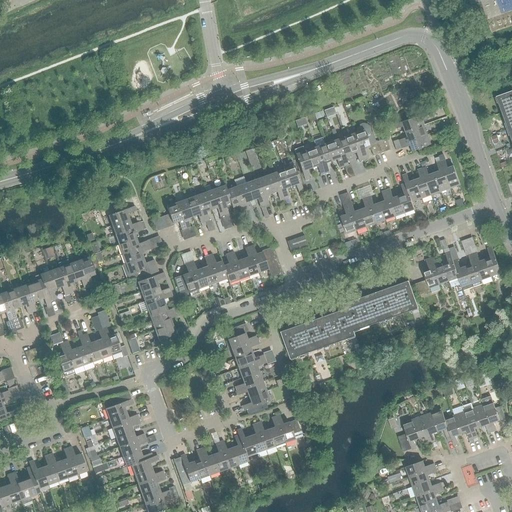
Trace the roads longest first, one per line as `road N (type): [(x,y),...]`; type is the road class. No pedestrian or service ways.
road 1 (residential): [(218,391),(228,420),(170,442),(146,370),(185,355),(204,325),(288,292),(324,266),(495,204)]
road 2 (tertiary): [(495,204),(430,41),(407,35),(331,63)]
road 3 (residential): [(0,449),(53,430),(11,338),(104,302)]
road 4 (residential): [(511,479),(501,451),(454,467),(463,495),(489,486)]
road 5 (tertiary): [(100,150),(226,105)]
road 6 (tertiary): [(221,93),(100,150)]
